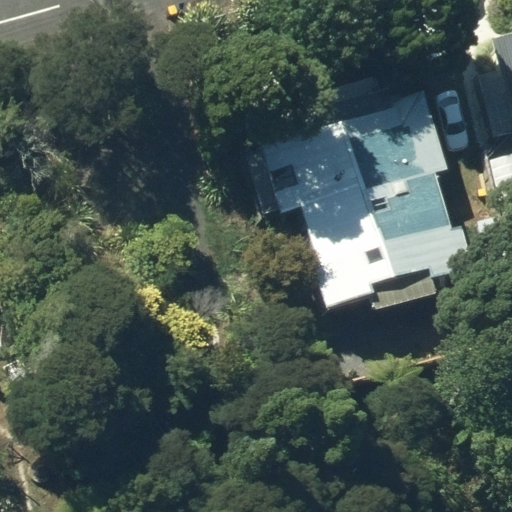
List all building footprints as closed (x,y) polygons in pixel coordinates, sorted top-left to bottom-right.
[(511,45),(489,51),(511,144),(511,45)] [(274,126),(327,323),(365,314),(361,305),(422,288),(426,298),(467,287),(455,243),(444,245),(429,187),(441,185),(419,103),(388,111),(385,96),(274,126)] [(37,170),(48,212),(111,195),(100,154),(37,170)] [(511,166),(491,172),(498,211),(511,207),(511,166)] [(87,224),(96,259),(147,245),(139,211),(87,224)] [(58,274),(74,332),(115,321),(101,263),(58,274)]
